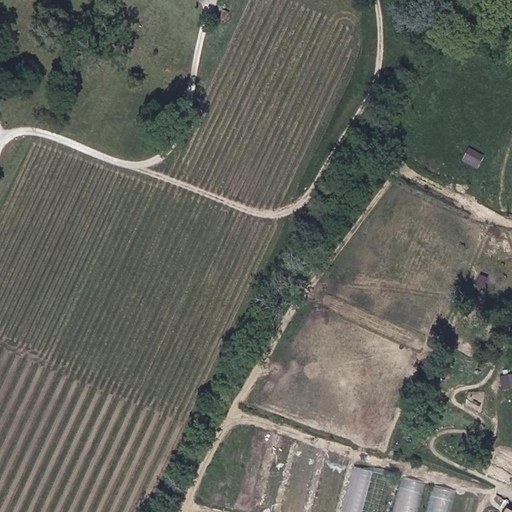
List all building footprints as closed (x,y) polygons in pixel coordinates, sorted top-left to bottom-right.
[(470,146),(464,161),(481,168),(487,153),(470,146)] [(511,372),(501,375),(504,388),(511,386),(511,372)] [(273,511),(292,440),(252,430),(232,507),(250,511),(273,511)] [(305,511),(321,451),(297,445),(279,511),(305,511)] [(337,511),(351,461),(326,455),(310,511),(337,511)] [(383,511),(393,477),(355,467),(343,511),(383,511)] [(419,511),(426,485),(402,479),(393,511),(419,511)] [(452,511),(458,492),(435,486),(427,511),(452,511)]
